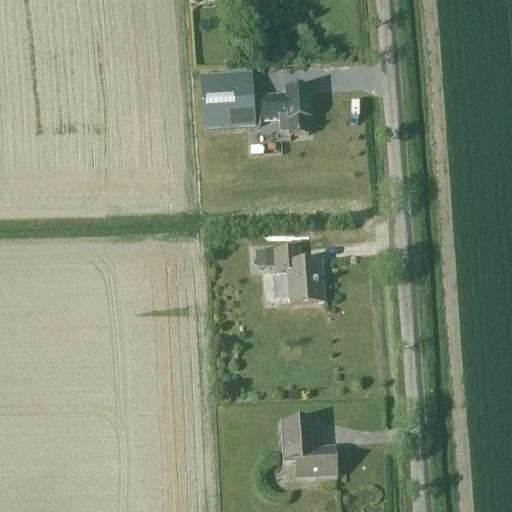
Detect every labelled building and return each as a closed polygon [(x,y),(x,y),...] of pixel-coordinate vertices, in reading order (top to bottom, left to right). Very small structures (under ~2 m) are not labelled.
[(285,91),(286,98),(223,102),(222,86),(197,88),(200,127),(211,126),(211,128),(275,123),(276,137),(285,136),(285,139),(308,137),(307,122),(311,121),(308,90),(285,91)] [(254,155),(269,155),(268,141),(261,142),(261,126),(252,126),(254,155)] [(300,265),(299,251),(273,253),(275,275),(287,274),(289,308),(324,306),(321,264),(300,265)] [(273,269),(271,253),(256,254),(258,270),(273,269)] [(309,454),(308,438),(307,423),(280,425),(283,467),(296,466),(297,482),(337,479),(335,452),(309,454)]
